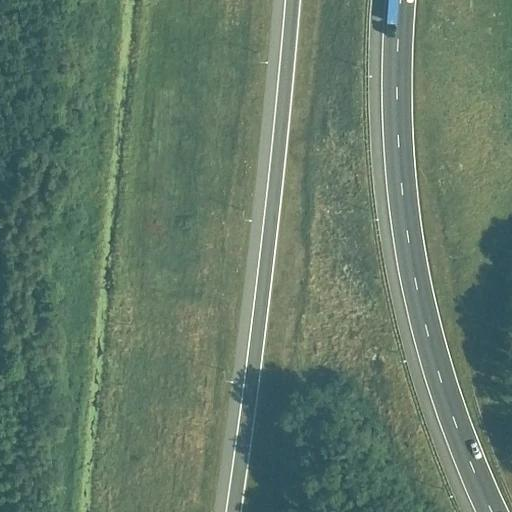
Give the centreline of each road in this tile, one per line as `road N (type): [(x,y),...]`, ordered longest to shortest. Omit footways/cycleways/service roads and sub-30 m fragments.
road 1 (motorway): [(394,0),(402,243),(431,372),(484,511)]
road 2 (motorway): [(292,0),(232,511)]
